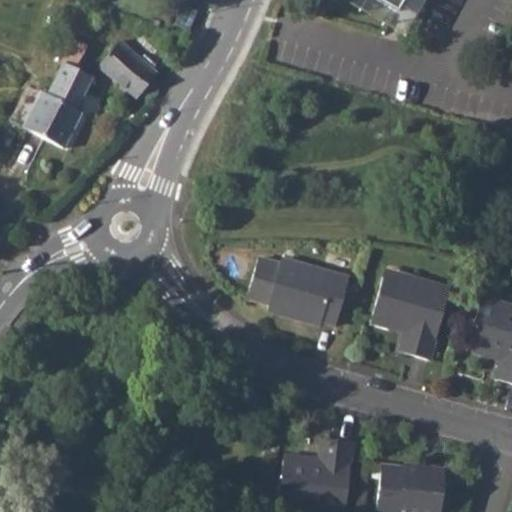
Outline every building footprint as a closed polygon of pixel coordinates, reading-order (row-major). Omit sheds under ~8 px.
[(404,0),(396,14),(373,0),(334,0),(394,34),(403,40),(426,0),(404,0)] [(373,0),(396,14),(404,0),(373,0)] [(74,110),(91,77),(74,69),(87,47),(70,38),(57,63),(63,66),(48,97),(42,93),(23,129),(62,149),(80,113),(74,110)] [(152,81),(157,74),(119,41),(98,67),(137,100),(141,95),(150,100),(157,97),(159,91),(158,86),(152,81)] [(348,278),(282,259),(267,311),(295,319),(297,315),(320,321),(335,326),(348,278)] [(383,278),(412,286),(414,278),(384,270),(383,278)] [(412,286),(383,278),(370,323),(404,333),(398,353),(429,361),(449,288),(414,278),(412,286)] [(479,305),(508,313),(510,305),(481,297),(479,305)] [(508,313),(479,305),(466,350),(500,360),(494,379),(511,384),(511,305),(510,305),(508,313)] [(320,321),(297,315),(295,319),(319,326),(320,321)] [(207,417),(218,418),(254,422),(257,398),(210,393),(207,417)] [(318,460),(283,456),(278,503),(308,507),(307,511),(344,511),(352,443),(320,440),(318,460)] [(403,468),(381,466),(375,511),(439,511),(444,469),(419,466),(419,470),(403,468)] [(277,510),(289,511),(307,511),(308,507),(278,503),(277,510)]
